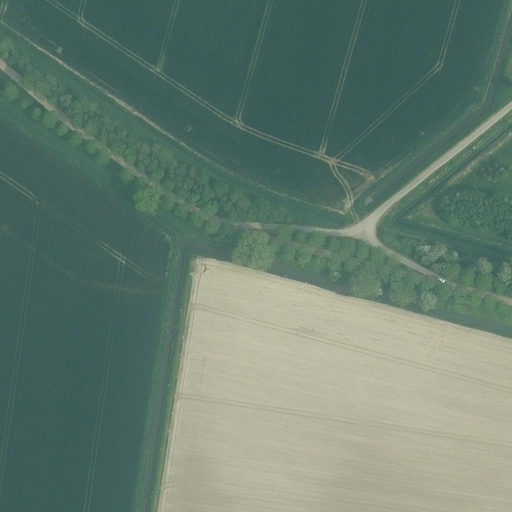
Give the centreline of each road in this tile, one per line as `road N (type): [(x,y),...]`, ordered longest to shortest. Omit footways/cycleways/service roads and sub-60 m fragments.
road 1 (unclassified): [(223,224),(107,152),(0,64)]
road 2 (unclassified): [(447,285),(223,224)]
road 3 (unclassified): [(357,234),(511,103)]
road 4 (unclassified): [(223,224),(357,234)]
